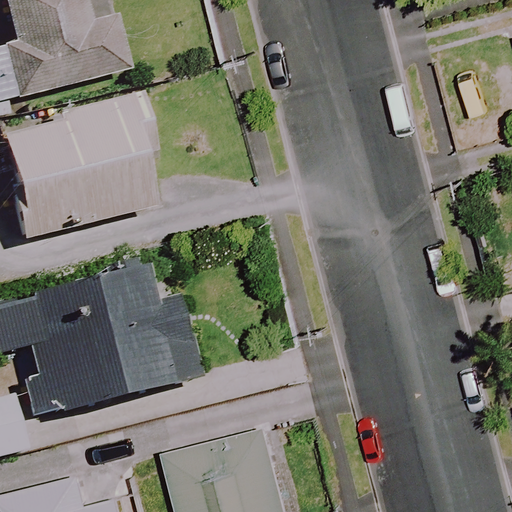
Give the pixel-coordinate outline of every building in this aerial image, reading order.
[(88,28),(80,0),(0,0),(0,10),(10,51),(0,53),(0,107),(125,77),(111,23),(88,28)] [(59,126),(0,140),(0,159),(13,212),(6,214),(15,248),(153,212),(133,131),(144,129),(137,100),(57,120),(59,126)] [(140,274),(136,261),(67,279),(70,291),(0,308),(0,359),(11,357),(29,426),(197,384),(168,267),(140,274)] [(0,461),(23,455),(9,399),(0,401),(0,461)] [(286,511),(266,431),(165,456),(179,511),(286,511)] [(86,506),(79,478),(0,497),(0,511),(121,511),(118,498),(86,506)]
